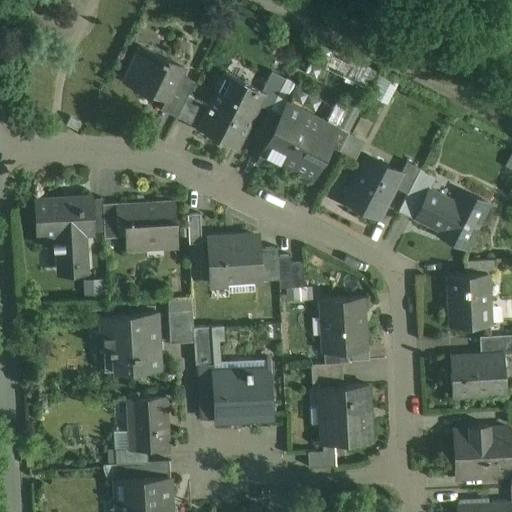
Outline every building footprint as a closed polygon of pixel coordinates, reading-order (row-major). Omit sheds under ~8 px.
[(184,66),(140,45),(123,80),(150,93),(151,91),(166,98),(165,100),(167,101),(180,74),(184,66)] [(264,92),(225,72),(225,74),(228,75),(220,91),(217,89),(209,106),(198,127),(199,128),(203,121),(224,131),(220,139),(236,147),(264,92)] [(180,74),(167,101),(165,100),(161,108),(177,116),(187,95),(195,81),(180,74)] [(209,106),(187,95),(177,116),(198,127),(209,106)] [(335,127),(287,103),(281,114),(265,145),(256,163),(258,164),(264,153),(311,177),(326,147),(336,128),(335,127)] [(281,114),(270,108),(254,139),(265,145),(281,114)] [(81,122),(70,117),(66,124),(77,130),(81,122)] [(348,131),(336,125),(335,127),(336,128),(326,147),(337,152),(338,151),(347,134),(348,131)] [(361,141),(347,134),(338,151),(353,158),(361,141)] [(400,172),(366,154),(352,180),(356,182),(346,201),(378,217),(394,186),(401,172),(400,172)] [(419,168),(406,161),(400,172),(401,172),(394,186),(407,193),(419,168)] [(407,193),(398,210),(414,218),(415,217),(414,216),(428,188),(429,189),(436,176),(419,168),(407,193)] [(429,189),(428,188),(414,216),(415,217),(446,233),(444,237),(465,247),(488,203),(461,189),(454,201),(429,189)] [(74,200),(62,200),(62,198),(36,199),(38,235),(56,234),(57,242),(53,242),(53,247),(57,247),(58,270),(86,269),(84,233),(92,232),(90,198),(90,196),(74,197),(74,200)] [(102,197),(90,198),(92,231),(104,230),(103,205),(102,197)] [(155,204),(148,204),(148,202),(117,204),(118,223),(125,222),(126,249),(146,248),(146,239),(174,238),(175,247),(177,247),(175,201),(155,202),(155,204)] [(117,204),(103,205),(104,230),(104,237),(118,236),(118,223),(117,204)] [(200,213),(187,214),(189,243),(201,242),(200,213)] [(258,236),(208,239),(210,283),(228,282),(228,277),(253,275),(253,280),(260,280),(259,248),(258,236)] [(277,247),(259,248),(260,280),(278,279),(277,255),(277,247)] [(290,255),(277,255),(278,279),(279,287),(304,286),(303,262),(290,263),(290,255)] [(495,258),(463,260),(464,274),(487,273),(487,274),(496,273),(495,258)] [(464,274),(447,275),(449,304),(453,304),(454,325),(490,323),(487,274),(487,273),(464,274)] [(253,275),(228,277),(228,282),(228,291),(254,290),(253,280),(253,275)] [(362,296),(320,299),(323,351),(347,349),(365,348),(362,296)] [(192,309),(168,311),(170,343),(194,342),(193,327),(192,309)] [(156,311),(100,315),(103,371),(159,367),(156,311)] [(212,326),(193,327),(194,342),(195,364),(213,363),(212,326)] [(511,333),(479,335),(480,353),(504,352),(504,354),(511,353),(511,333)] [(365,348),(347,349),(348,360),(369,359),(368,348),(365,348)] [(347,349),(323,351),(324,363),(342,362),(348,361),(348,360),(347,349)] [(480,353),(451,355),(451,354),(449,354),(452,397),(453,397),(453,395),(504,393),(504,394),(506,394),(504,354),(504,352),(480,353)] [(324,363),(310,363),(311,383),(323,382),(343,381),(342,362),(324,363)] [(246,375),(213,377),(215,419),(247,417),(247,416),(270,414),(270,416),(271,416),(269,370),(250,371),(250,366),(245,366),(246,375)] [(367,384),(343,385),(343,381),(323,382),(324,386),(319,387),(319,388),(324,388),(326,421),(321,422),(322,443),(333,442),(370,440),(367,384)] [(165,396),(128,398),(130,447),(130,448),(147,447),(168,446),(165,396)] [(508,426),(488,428),(487,424),(469,425),(470,430),(454,431),(456,475),(488,474),(488,475),(509,475),(510,475),(508,426)] [(333,442),(322,443),(322,450),(307,451),(308,467),(335,465),(333,442)] [(147,447),(130,448),(130,447),(115,448),(115,463),(147,461),(147,447)] [(115,463),(113,463),(114,479),(170,476),(169,460),(147,461),(115,463)] [(170,476),(114,479),(115,501),(121,500),(121,511),(171,511),(171,506),(170,495),(171,495),(170,476)] [(511,511),(511,507),(511,503),(485,504),(486,506),(458,508),(458,511),(511,511)]
